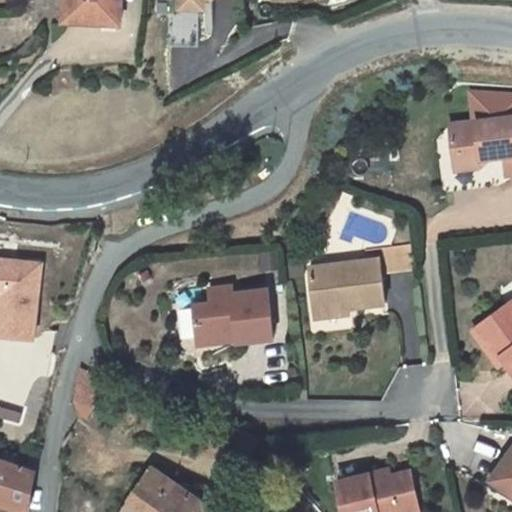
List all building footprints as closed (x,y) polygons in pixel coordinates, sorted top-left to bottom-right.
[(511,109),(447,115),(451,149),(480,147),(480,150),(493,149),(504,148),(506,169),(511,168),(511,109)] [(480,147),(451,149),(453,162),(480,160),(493,149),(480,150),(480,147)] [(303,260),(308,305),(346,300),(380,295),(376,264),(413,260),(409,236),(374,240),(375,250),(303,260)] [(44,258),(0,255),(0,292),(4,293),(1,331),(38,334),(44,258)] [(191,330),(230,326),(231,335),(232,339),(269,335),(263,284),(229,288),(228,281),(202,283),(204,297),(188,299),(191,330)] [(491,349),(500,342),(508,355),(511,360),(511,290),(470,318),(491,349)] [(308,305),(309,314),(347,309),(346,300),(308,305)] [(193,340),(231,335),(230,326),(191,330),(193,340)] [(500,362),(508,355),(500,342),(491,349),(500,362)] [(91,412),(106,372),(83,362),(79,390),(83,409),(91,412)] [(461,416),(496,415),(495,389),(460,390),(461,416)] [(250,464),(249,470),(259,473),(264,460),(253,456),(258,443),(260,436),(221,420),(210,447),(250,464)] [(511,446),(492,474),(511,489),(511,446)] [(0,495),(38,507),(41,464),(0,454),(0,495)] [(180,511),(197,491),(158,463),(129,504),(140,511),(180,511)] [(388,477),(386,470),(376,473),(378,479),(388,477)] [(341,511),(405,511),(415,509),(404,472),(388,477),(378,479),(376,473),(334,484),(341,511)] [(213,511),(219,505),(197,491),(180,511),(213,511)]
